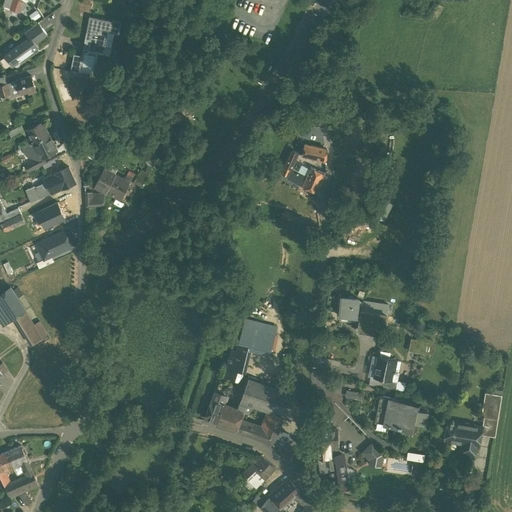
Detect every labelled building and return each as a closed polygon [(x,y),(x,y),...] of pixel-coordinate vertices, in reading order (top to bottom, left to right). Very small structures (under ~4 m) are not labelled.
[(22,2),(17,0),(15,0),(12,9),(19,11),(22,2)] [(121,23),(90,17),(85,43),(104,46),(111,48),(114,33),(119,34),(121,23)] [(39,20),(24,31),(28,37),(31,36),(35,42),(48,33),(39,20)] [(28,37),(4,54),(13,67),(39,49),(35,42),(31,36),(28,37)] [(104,46),(85,43),(83,48),(98,51),(103,52),(104,46)] [(98,51),(83,48),(82,56),(83,56),(80,73),(93,76),(98,51)] [(82,56),(74,54),(71,71),(80,73),(83,56),(82,56)] [(32,75),(16,80),(21,94),(28,92),(29,93),(37,91),(32,75)] [(16,80),(7,83),(10,94),(11,94),(10,94),(11,97),(21,94),(16,80)] [(7,83),(0,85),(0,90),(2,97),(10,94),(7,83)] [(41,120),(27,128),(33,141),(48,133),(41,120)] [(21,125),(12,130),(15,136),(25,131),(21,125)] [(33,141),(31,142),(35,151),(37,153),(39,152),(42,157),(56,149),(48,133),(33,141)] [(31,142),(23,146),(28,155),(35,151),(31,142)] [(89,142),(83,152),(92,158),(99,149),(89,142)] [(328,149),(305,143),(302,155),(327,161),(328,149)] [(299,153),(293,149),(285,165),(291,168),(299,153)] [(40,157),(26,164),(30,171),(43,164),(40,157)] [(291,168),(285,165),(282,172),(288,175),(291,168)] [(325,174),(311,166),(302,184),(317,191),(325,174)] [(47,183),(35,188),(34,185),(31,186),(32,187),(27,190),(32,201),(50,193),(49,192),(61,187),(62,188),(75,182),(68,167),(54,173),(55,174),(45,179),(47,183)] [(116,175),(104,168),(95,185),(104,190),(107,192),(116,175)] [(137,176),(129,172),(126,178),(133,182),(137,176)] [(128,182),(116,175),(107,192),(108,192),(120,197),(128,182)] [(145,181),(137,176),(133,182),(142,186),(145,181)] [(91,192),(85,192),(86,207),(106,205),(108,192),(107,192),(104,190),(102,193),(98,193),(98,198),(92,199),(91,192)] [(8,213),(0,198),(0,195),(1,195),(0,192),(0,223),(1,223),(13,217),(21,213),(18,207),(8,213)] [(380,199),(373,216),(385,221),(392,204),(380,199)] [(20,211),(31,207),(29,201),(18,206),(20,211)] [(58,202),(38,212),(45,227),(64,218),(65,218),(58,202)] [(21,213),(13,217),(16,224),(24,221),(21,213)] [(13,217),(1,223),(5,230),(16,224),(13,217)] [(44,259),(77,244),(70,228),(36,244),(44,259)] [(7,261),(2,263),(7,272),(12,270),(7,261)] [(9,286),(0,291),(0,319),(3,324),(13,317),(25,310),(26,309),(18,298),(23,295),(18,288),(13,291),(9,286)] [(358,297),(341,295),(340,313),(357,315),(359,300),(358,297)] [(355,327),(358,328),(362,309),(364,309),(364,300),(359,300),(357,315),(355,327)] [(358,328),(383,333),(387,314),(364,309),(362,309),(358,328)] [(25,310),(13,317),(30,344),(42,338),(25,310)] [(278,334),(245,325),(234,368),(244,372),(251,345),(273,351),(278,334)] [(397,359),(379,355),(375,375),(384,377),(392,378),(393,378),(397,359)] [(4,361),(0,363),(0,375),(8,370),(3,363),(4,362),(4,361)] [(244,372),(234,368),(233,370),(228,369),(225,376),(241,380),(244,372)] [(284,390),(249,377),(240,401),(247,403),(267,411),(283,417),(290,401),(284,390)] [(392,378),(384,377),(382,385),(396,387),(398,379),(393,378),(392,378)] [(222,394),(215,391),(213,398),(220,401),(222,394)] [(502,394),(488,391),(484,415),(498,417),(502,394)] [(397,397),(384,394),(379,419),(396,422),(395,423),(402,424),(416,426),(416,429),(417,430),(419,419),(421,408),(422,402),(421,402),(421,405),(396,400),(397,397)] [(213,398),(212,398),(205,418),(237,430),(241,421),(245,410),(237,408),(220,401),(213,398)] [(247,403),(240,401),(237,408),(245,410),(247,403)] [(428,409),(421,408),(419,419),(426,420),(428,409)] [(261,429),(257,438),(273,444),(278,431),(283,417),(267,411),(261,429)] [(498,417),(484,415),(483,424),(484,424),(482,433),(495,435),(498,417)] [(469,421),(464,420),(464,421),(452,419),(453,417),(450,417),(450,419),(447,418),(447,421),(451,422),(449,438),(463,441),(464,450),(475,452),(476,444),(480,444),(482,433),(484,424),(483,424),(469,422),(469,421)] [(261,429),(241,421),(237,430),(257,438),(261,429)] [(338,427),(321,427),(321,434),(330,434),(331,439),(338,439),(338,427)] [(278,431),(273,444),(283,448),(288,435),(278,431)] [(321,434),(318,434),(319,455),(329,455),(332,454),(339,453),(339,449),(335,449),(335,447),(333,445),(331,446),(331,439),(330,434),(321,434)] [(372,441),(363,450),(370,458),(369,462),(380,464),(383,452),(372,441)] [(21,445),(6,451),(13,465),(16,464),(22,461),(27,459),(28,459),(21,445)] [(6,451),(0,454),(0,470),(4,469),(13,465),(6,451)] [(339,453),(332,454),(329,455),(332,474),(347,473),(344,453),(339,453)] [(276,468),(261,454),(242,474),(247,479),(255,470),(264,479),(265,480),(270,475),(276,468)] [(31,467),(27,459),(22,461),(26,470),(31,467)] [(11,483),(4,469),(0,470),(0,475),(5,485),(11,483)] [(264,479),(255,470),(247,479),(257,488),(264,479)] [(28,475),(19,479),(24,490),(38,484),(33,473),(28,475)] [(347,473),(332,474),(334,488),(354,485),(353,476),(347,476),(347,473)] [(11,483),(5,485),(10,496),(24,490),(19,479),(11,483)] [(289,480),(270,495),(271,496),(279,506),(293,496),(299,491),(289,480)] [(23,491),(19,494),(25,503),(29,500),(23,491)] [(321,511),(324,507),(299,491),(293,496),(308,507),(305,511),(321,511)] [(250,504),(255,508),(263,499),(258,495),(250,504)] [(279,506),(271,496),(267,501),(276,510),(278,508),(279,506)] [(278,511),(276,510),(267,501),(261,507),(265,511),(278,511)]
